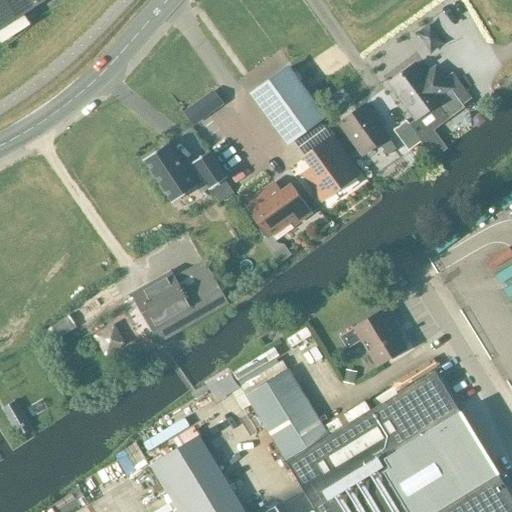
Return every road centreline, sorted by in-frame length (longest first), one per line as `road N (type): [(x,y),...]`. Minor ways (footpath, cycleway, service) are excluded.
road 1 (tertiary): [(0,145),(100,75),(168,0)]
road 2 (unclassified): [(511,441),(409,267)]
